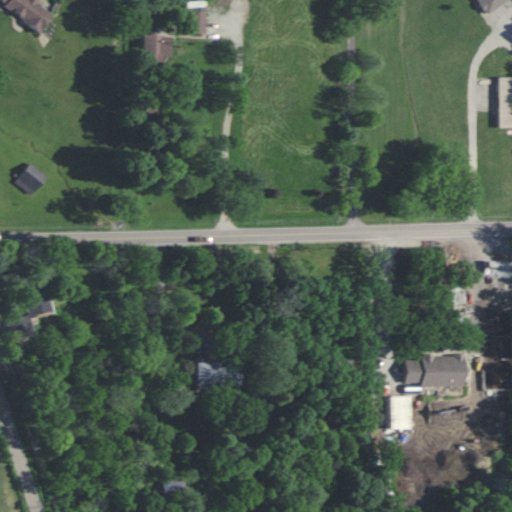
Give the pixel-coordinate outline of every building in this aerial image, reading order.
[(49,12),(35,4),(37,0),(0,0),(0,5),(39,29),(49,12)] [(473,0),(483,14),(504,0),(473,0)] [(203,33),(203,11),(188,11),(187,32),(203,33)] [(162,35),(138,34),(137,61),(162,61),(162,35)] [(511,76),(495,77),(496,128),(511,127),(511,76)] [(31,194),(46,175),(28,161),(13,181),(31,194)] [(9,340),(31,335),(27,317),(48,312),(44,291),(21,296),(25,314),(4,318),(9,340)] [(417,355),(417,360),(402,360),(401,384),(460,385),(460,355),(417,355)] [(194,385),(238,383),(237,365),(219,366),(218,361),(193,362),(194,385)] [(407,396),(385,396),(385,428),(407,428),(407,396)]
